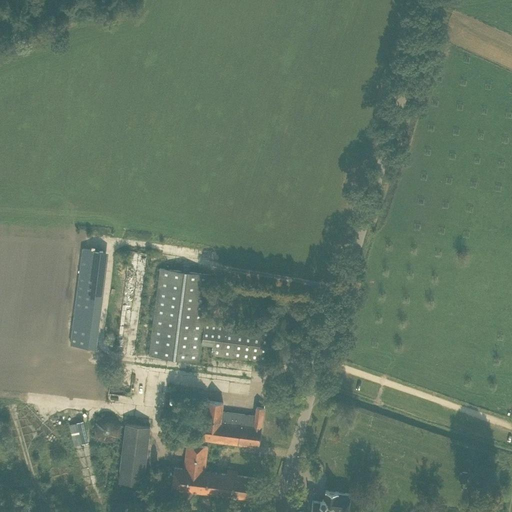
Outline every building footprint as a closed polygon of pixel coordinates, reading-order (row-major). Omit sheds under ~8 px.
[(96,348),(109,252),(82,248),(70,344),(96,348)] [(199,362),(202,344),(205,321),(211,274),(160,267),(148,355),(199,362)] [(205,321),(202,344),(212,345),(211,354),(260,361),(270,362),(274,330),(264,328),(205,321)] [(203,439),(249,444),(259,446),(264,407),(257,406),(256,415),(222,411),(223,402),(208,401),(203,439)] [(120,434),(121,432),(121,430),(121,429),(121,427),(121,426),(120,424),(120,423),(119,422),(118,421),(117,420),(116,419),(115,418),(114,417),(113,416),(111,416),(110,416),(108,415),(107,415),(105,416),(104,416),(103,416),(101,417),(100,418),(99,419),(98,420),(97,421),(96,422),(95,423),(95,425),(95,426),(94,427),(94,428),(94,430),(94,431),(95,433),(95,434),(96,435),(97,437),(97,438),(98,439),(100,440),(101,441),(102,441),(103,442),(105,442),(106,442),(108,443),(109,442),(111,442),(112,442),(113,441),(115,440),(116,440),(117,439),(118,438),(119,436),(119,435),(120,434)] [(143,484),(150,427),(126,424),(119,482),(143,484)] [(201,492),(204,471),(207,447),(187,444),(184,469),(175,467),(172,488),(201,492)] [(245,476),(204,471),(201,492),(252,498),(255,477),(245,476)] [(347,511),(349,503),(350,493),(325,490),(324,498),(323,498),(320,500),(320,501),(312,500),(310,511),(347,511)]
